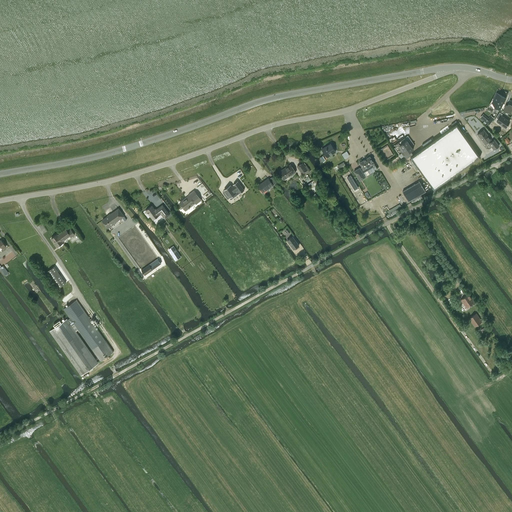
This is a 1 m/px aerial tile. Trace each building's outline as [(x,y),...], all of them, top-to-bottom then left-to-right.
[(496,92),(489,105),(491,106),(494,108),(495,107),(499,110),(503,103),(501,102),(504,97),(498,93),(497,92),(496,92)] [(499,112),(496,117),(498,119),(497,121),(505,127),(510,121),(501,115),(502,114),(499,112)] [(483,114),(480,116),(489,124),(494,118),(491,115),(489,119),(483,114)] [(457,124),(409,158),(432,191),(480,157),(457,124)] [(485,144),(491,139),(484,129),(477,134),(485,144)] [(397,146),(394,148),(401,158),(405,155),(407,157),(412,153),(411,150),(413,149),(411,146),(414,144),(408,136),(395,144),(397,146)] [(494,150),(499,146),(494,139),(489,143),(494,150)] [(327,156),(336,151),(331,143),(322,149),(325,154),(326,154),(327,156)] [(370,156),(359,163),(362,167),(360,168),(359,168),(354,171),(360,181),(365,177),(363,173),(367,170),(366,168),(374,163),(370,156)] [(337,166),(339,170),(346,166),(343,162),(337,166)] [(310,171),(306,165),(305,166),(302,163),(297,166),(303,176),(310,171)] [(284,179),(296,172),(291,164),(279,172),(284,179)] [(313,180),(308,184),(313,192),(319,188),(318,187),(323,185),(317,176),(312,179),(313,180)] [(263,192),(276,183),(272,177),(269,179),(268,178),(258,185),(263,192)] [(352,177),(348,180),(354,189),(358,186),(352,177)] [(409,202),(426,191),(419,180),(402,190),(409,202)] [(231,199),(238,194),(236,192),(238,191),(240,193),(244,189),(238,181),(233,184),(234,185),(232,186),(231,185),(224,190),(225,191),(223,192),(225,196),(227,194),(231,199)] [(196,204),(202,199),(194,190),(189,194),(189,195),(180,202),(186,210),(195,203),(196,204)] [(152,205),(145,210),(153,220),(161,213),(164,218),(169,214),(162,205),(155,210),(152,205)] [(118,208),(107,216),(102,220),(108,228),(124,216),(118,208)] [(57,235),(51,238),(57,246),(63,242),(62,241),(71,235),(72,236),(74,234),(71,229),(67,232),(66,229),(58,235),(57,235)] [(287,240),(294,249),(299,246),(292,236),(287,240)] [(149,264),(142,270),(145,274),(153,269),(155,268),(151,263),(149,264)] [(59,288),(66,283),(54,266),(47,271),(59,288)] [(461,299),(466,307),(474,301),(469,294),(461,299)] [(70,318),(74,324),(101,361),(113,352),(76,300),(64,309),(70,318)] [(476,313),(469,318),(474,326),(481,321),(476,313)] [(67,319),(50,331),(81,374),(98,363),(72,325),(74,324),(70,318),(68,320),(67,319)] [(481,334),(488,329),(486,326),(479,331),(481,334)]
